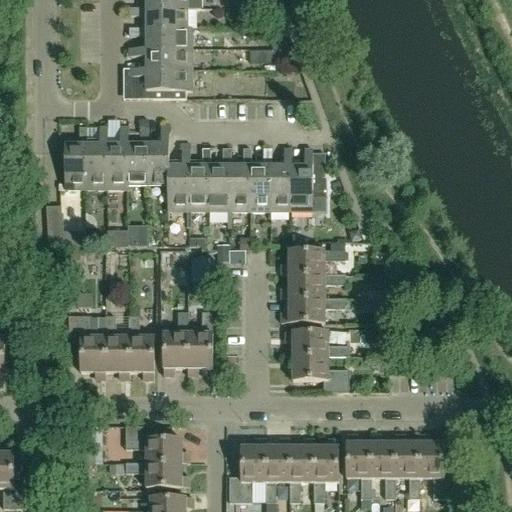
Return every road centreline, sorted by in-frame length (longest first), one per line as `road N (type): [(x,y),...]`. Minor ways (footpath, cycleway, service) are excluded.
road 1 (residential): [(260,402),(479,403)]
road 2 (residential): [(0,406),(215,402)]
road 3 (residential): [(112,114),(54,114),(51,0)]
road 4 (residential): [(277,135),(201,134),(166,116),(112,114)]
road 5 (residential): [(260,402),(258,263)]
